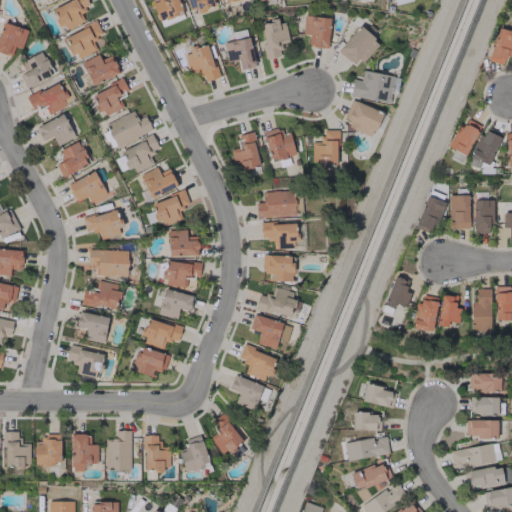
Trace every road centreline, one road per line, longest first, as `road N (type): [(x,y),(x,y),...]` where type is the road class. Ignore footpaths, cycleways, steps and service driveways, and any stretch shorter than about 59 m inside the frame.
road 1 (residential): [(121,0),(228,222),(226,302),(182,401)]
road 2 (residential): [(30,401),(57,241),(0,122)]
road 3 (residential): [(0,401),(182,401)]
road 4 (residential): [(183,120),(313,88)]
